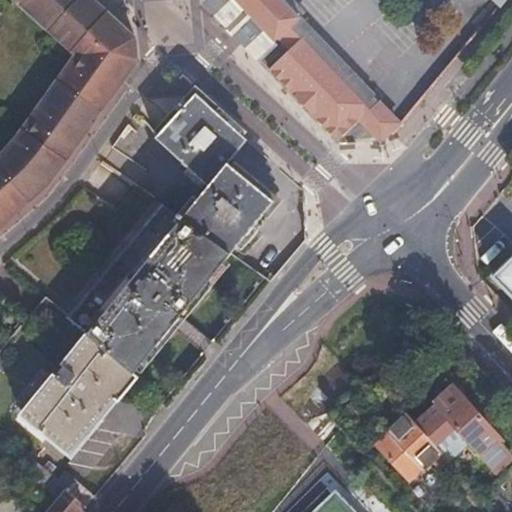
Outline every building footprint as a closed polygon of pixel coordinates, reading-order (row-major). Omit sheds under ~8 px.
[(8,150),(0,156),(0,224),(45,186),(138,60),(134,39),(94,1),(93,0),(15,0),(75,53),(8,150)] [(204,0),(202,3),(334,143),(354,123),(370,108),(297,30),(285,42),(280,36),(301,15),(286,0),(204,0)] [(286,0),(301,15),(308,9),(299,0),(286,0)] [(427,0),(449,14),(458,0),(427,0)] [(301,15),(280,36),(285,42),(297,30),(370,108),(354,123),(376,147),(403,122),(301,15)] [(182,220),(230,255),(275,201),(231,164),(249,142),(197,96),(157,144),(209,188),(182,220)] [(88,335),(132,373),(230,255),(182,220),(162,206),(68,318),(88,335)] [(511,251),(488,275),(511,299),(511,251)] [(65,454),(132,373),(88,335),(20,417),(65,454)] [(441,451),(450,462),(470,442),(496,471),(510,459),(498,445),(501,442),(454,387),(435,403),(437,406),(417,425),(441,451)] [(441,451),(417,425),(406,413),(374,442),(409,479),(441,451)] [(447,486),(436,475),(430,481),(440,492),(447,486)] [(81,511),(84,508),(64,491),(59,497),(53,504),(46,511),(81,511)]
